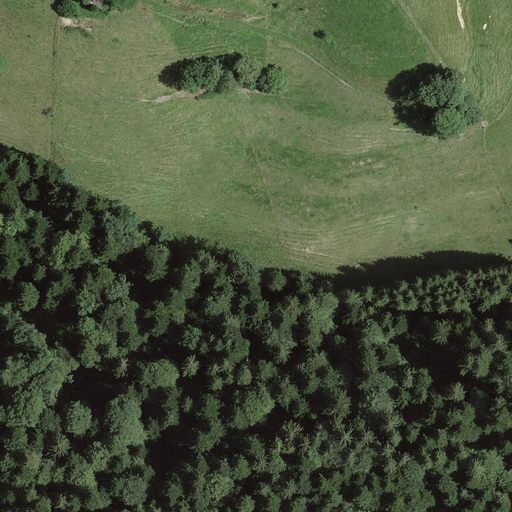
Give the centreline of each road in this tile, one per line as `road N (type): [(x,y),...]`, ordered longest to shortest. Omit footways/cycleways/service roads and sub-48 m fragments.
road 1 (track): [(187,388),(279,420),(395,424),(482,438)]
road 2 (track): [(511,423),(393,494),(330,511)]
